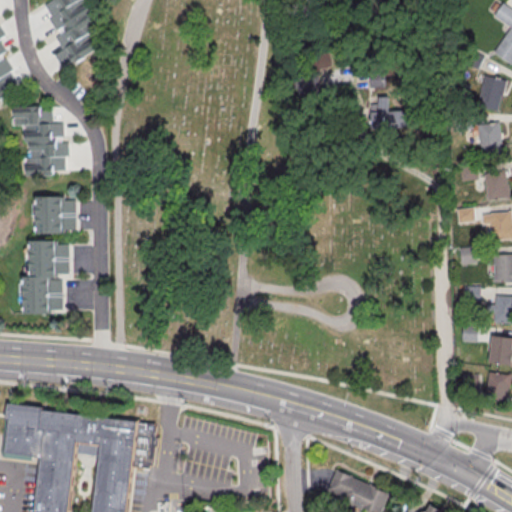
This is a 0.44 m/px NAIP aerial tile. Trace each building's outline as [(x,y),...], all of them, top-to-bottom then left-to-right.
[(62,67),(102,46),(79,2),(83,0),(51,0),(44,4),(59,34),(56,36),(62,49),(55,53),(62,67)] [(493,15),(511,27),(511,26),(511,8),(502,2),(493,15)] [(511,63),(511,28),(508,26),(494,53),(511,63)] [(317,68),(335,65),(332,50),(311,54),(314,72),(297,75),(300,90),(320,87),(317,68)] [(498,109),(506,80),(484,74),(477,104),(498,109)] [(370,103),(371,128),(413,128),(413,110),(389,110),(388,96),(378,96),(378,103),(370,103)] [(26,176),(54,175),(54,170),(65,169),(65,156),(69,156),(68,142),(56,142),(56,136),(64,136),(64,122),(53,122),(52,105),(12,107),(13,125),(23,124),(24,142),(29,142),(30,156),(25,156),(26,176)] [(502,150),(500,122),(478,123),(479,151),(502,150)] [(477,166),(460,167),(461,179),(477,178),(477,166)] [(510,197),(506,169),(484,172),(488,200),(510,197)] [(62,195),(35,196),(36,232),(76,231),(75,215),(62,216),(62,195)] [(458,222),(474,221),(474,207),(457,208),(458,222)] [(492,239),(511,237),(511,211),(482,212),(482,223),(492,223),(492,239)] [(22,313),(52,313),(52,309),(63,309),(62,276),(69,276),(69,244),(58,244),(58,240),(29,240),(29,275),(22,275),(22,313)] [(460,263),(477,262),(476,245),(460,246),(460,263)] [(511,253),(493,253),(493,281),(511,281),(511,253)] [(480,285),(464,286),(464,301),(480,301),(480,285)] [(486,303),(486,321),(511,322),(511,294),(495,294),(494,303),(486,303)] [(478,326),(462,325),(461,340),(477,341),(478,326)] [(511,336),(490,335),(489,363),(511,363),(511,336)] [(486,397),(508,398),(510,373),(488,371),(486,397)] [(479,373),(463,373),(463,391),(479,391),(479,373)] [(155,422),(151,468),(133,466),(128,511),(92,511),(98,458),(74,456),(67,511),(35,511),(42,456),(7,452),(10,419),(6,419),(8,403),(44,406),(43,411),(155,422)] [(374,511),(381,511),(390,490),(334,471),(327,490),(339,494),(337,499),(374,511)]
